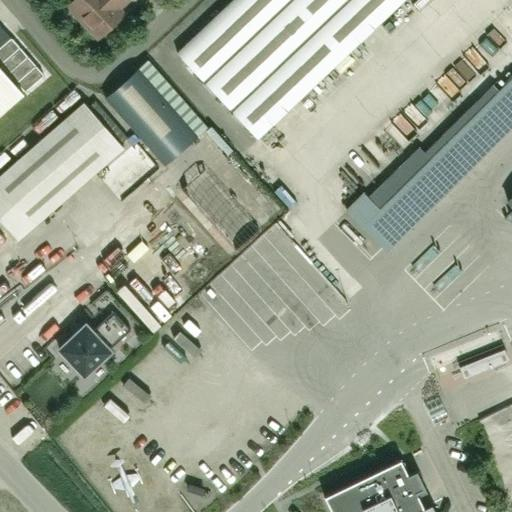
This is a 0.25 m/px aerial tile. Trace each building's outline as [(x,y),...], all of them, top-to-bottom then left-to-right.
[(77,0),(71,6),(99,36),(121,15),(115,9),(124,0),(77,0)] [(401,0),(231,0),(176,52),(257,137),(401,0)] [(504,30),(500,36),(511,43),(511,26),(501,20),(497,26),(504,30)] [(471,43),(431,86),(432,88),(427,93),(439,104),(484,54),(471,43)] [(147,59),(104,96),(164,163),(207,127),(147,59)] [(0,112),(22,93),(0,68),(0,112)] [(364,194),(347,211),(369,233),(377,242),(379,244),(511,112),(511,80),(432,159),(419,145),(367,197),(364,195),(364,194)] [(84,102),(0,174),(0,219),(17,240),(123,147),(120,144),(88,107),(84,102)] [(173,188),(82,271),(137,331),(228,248),(173,188)] [(260,227),(268,218),(253,203),(245,212),(260,227)] [(0,307),(21,290),(4,269),(0,273),(0,307)] [(92,332),(85,324),(59,349),(84,376),(110,351),(109,350),(131,329),(114,311),(92,332)] [(208,353),(226,336),(211,321),(193,338),(208,353)] [(504,349),(459,367),(464,377),(508,359),(504,349)] [(433,511),(430,505),(424,508),(400,459),(323,496),(331,511),(433,511)]
